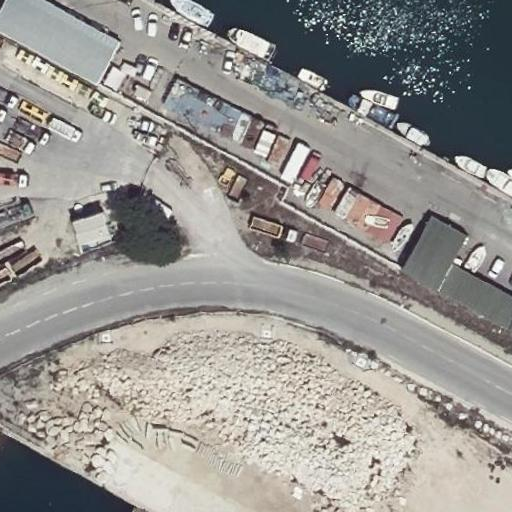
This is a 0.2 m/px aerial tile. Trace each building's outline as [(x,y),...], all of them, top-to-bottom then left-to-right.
[(47,18),(15,0),(10,0),(0,18),(0,37),(99,92),(118,57),(83,38),(47,18)] [(34,0),(15,0),(47,18),(52,10),(34,0)] [(52,10),(47,18),(83,38),(87,30),(52,10)] [(87,30),(83,38),(118,57),(122,49),(87,30)] [(139,83),(134,93),(145,98),(150,89),(139,83)] [(432,218),(427,226),(463,245),(467,237),(432,218)] [(463,245),(427,226),(402,273),(511,332),(511,306),(483,291),(448,272),(452,265),(463,245)] [(487,284),(452,265),(448,272),(483,291),(487,284)] [(511,297),(487,284),(483,291),(511,306),(511,297)]
